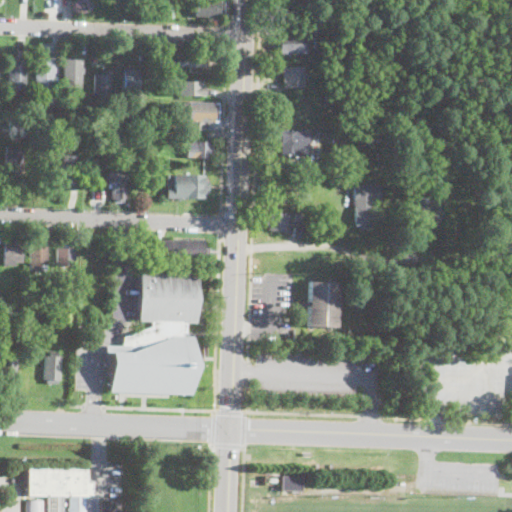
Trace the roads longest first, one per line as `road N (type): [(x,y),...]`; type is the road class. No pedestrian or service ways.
road 1 (tertiary): [(247,0),(231,428)]
road 2 (tertiary): [(511,438),(231,428)]
road 3 (residential): [(246,37),(0,26)]
road 4 (residential): [(239,224),(0,214)]
road 5 (residential): [(231,428),(0,419)]
road 6 (residential): [(397,258),(335,246),(237,248)]
